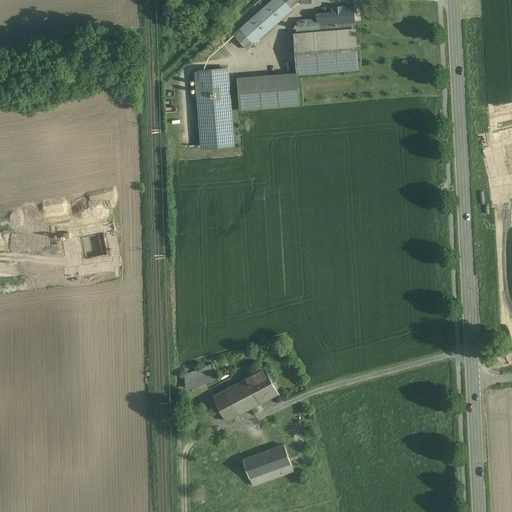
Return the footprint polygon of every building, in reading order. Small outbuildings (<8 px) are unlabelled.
[(290,7),(283,0),(270,0),(233,33),(248,50),(292,10),(290,7)] [(296,20),(297,31),(354,27),(352,5),(332,6),(332,11),(317,12),(317,18),(296,20)] [(294,32),(297,73),(360,68),(357,27),(354,27),(297,31),(294,32)] [(233,146),(227,68),(195,70),(201,148),(233,146)] [(299,105),(297,73),(237,77),(239,109),(299,105)] [(212,365),(200,370),(203,376),(215,371),(212,365)] [(264,367),(245,378),(259,404),(259,405),(279,394),(264,367)] [(245,379),(226,390),(239,414),(259,404),(245,379)] [(284,445),(243,460),(250,479),(270,471),(272,479),(294,471),(284,445)]
